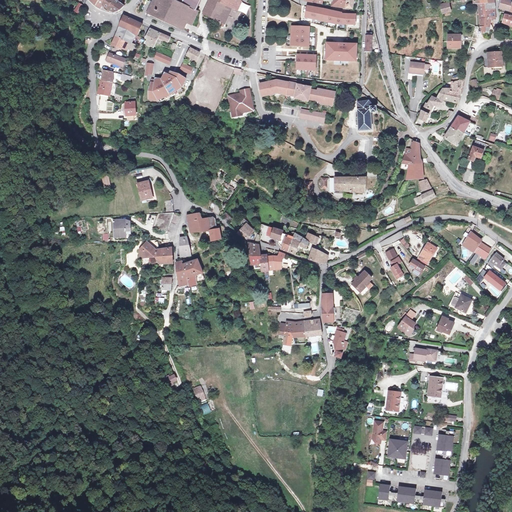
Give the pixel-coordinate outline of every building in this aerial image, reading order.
[(101,9),(102,8),(103,6),(106,0),(98,0),(95,5),(101,9)] [(120,10),(125,5),(118,0),(106,0),(103,6),(102,8),(104,9),(109,12),(110,10),(113,12),(115,12),(117,12),(120,10)] [(154,0),(149,11),(184,28),(187,21),(192,23),(198,11),(196,10),(200,0),(154,0)] [(209,0),(203,14),(214,19),(213,22),(220,26),(222,22),(226,24),(233,9),(238,11),(242,2),(238,0),(209,0)] [(501,0),(499,0),(497,9),(510,11),(511,6),(511,3),(502,0),(501,0)] [(342,12),(306,5),(304,18),(336,24),(356,25),(356,14),(342,13),(342,12)] [(486,15),(494,14),(494,10),(486,11),(485,5),(478,5),(479,15),(486,13),(486,15)] [(438,7),(442,15),(448,15),(447,6),(438,7)] [(480,22),(491,20),(495,20),(494,14),(486,15),(486,13),(479,15),(479,16),(480,22)] [(124,15),(120,27),(122,28),(137,34),(137,35),(140,29),(141,29),(143,24),(124,15)] [(511,17),(506,16),(503,24),(511,27),(511,17)] [(482,28),(482,29),(490,29),(490,26),(491,22),(491,20),(480,22),(482,28)] [(310,26),(290,26),(290,46),(309,46),(310,26)] [(132,43),(137,34),(122,28),(119,35),(119,36),(123,39),(123,40),(130,42),(132,43)] [(172,37),(151,28),(147,37),(149,38),(147,43),(155,46),(157,43),(158,40),(169,44),(172,37)] [(492,33),(493,29),(490,29),(482,29),(484,39),(486,40),(488,32),(492,33)] [(113,45),(120,47),(123,40),(123,39),(119,36),(118,38),(116,37),(113,45)] [(459,49),(459,36),(447,36),(447,49),(459,49)] [(243,42),(232,37),(228,46),(239,51),(243,42)] [(123,40),(120,47),(128,49),(129,49),(130,42),(123,40)] [(358,43),(326,41),(325,60),(357,62),(358,43)] [(201,51),(191,47),(188,54),(198,59),(201,51)] [(122,66),(126,58),(124,57),(122,56),(112,52),(109,61),(122,66)] [(172,58),(157,52),(155,56),(170,63),(172,58)] [(316,55),(297,54),(296,69),(315,70),(316,55)] [(501,70),(500,54),(487,55),(488,68),(493,68),(493,70),(501,70)] [(423,73),(424,63),(410,61),(409,72),(423,73)] [(193,67),(184,63),(182,68),(191,72),(193,67)] [(232,78),(235,72),(237,67),(232,65),(230,69),(227,76),(232,78)] [(104,97),(109,71),(104,70),(98,95),(104,97)] [(111,98),(113,82),(114,72),(109,71),(104,97),(111,98)] [(157,87),(151,86),(150,99),(159,100),(159,99),(164,96),(165,97),(177,90),(177,89),(182,86),(183,87),(186,78),(171,71),(170,75),(166,73),(163,79),(156,78),(156,80),(155,83),(158,83),(157,87)] [(460,96),(464,78),(458,80),(452,83),(451,89),(445,89),(444,96),(449,97),(449,102),(458,104),(460,96)] [(203,79),(197,79),(198,86),(198,87),(200,87),(202,87),(202,89),(203,94),(209,94),(209,95),(215,95),(214,83),(203,83),(203,79)] [(268,82),(261,83),(263,95),(270,94),(270,92),(278,91),(287,92),(287,94),(310,98),(312,88),(312,87),(299,84),(299,83),(289,82),(278,80),(271,81),(273,87),(269,88),(268,82)] [(425,107),(432,111),(433,109),(436,110),(438,106),(442,107),(443,100),(449,102),(449,97),(444,96),(445,89),(444,88),(438,98),(433,96),(425,107)] [(242,93),(230,95),(233,113),(243,111),(249,110),(249,111),(255,110),(251,90),(242,91),(242,93)] [(324,91),(315,90),(313,99),(326,102),(325,103),(334,105),(337,92),(328,90),(327,97),(323,96),(324,91)] [(500,99),(502,92),(499,91),(496,90),(494,97),(500,99)] [(370,130),(370,112),(376,112),(376,107),(372,107),(368,102),(358,102),(358,117),(355,117),(355,125),(358,125),(358,130),(370,130)] [(135,103),(126,103),(126,116),(136,116),(135,103)] [(416,126),(424,127),(432,111),(425,107),(424,109),(422,108),(420,114),(416,126)] [(327,114),(304,109),(302,117),(326,122),(327,114)] [(469,135),(470,135),(475,125),(458,117),(452,127),(464,133),(469,135)] [(82,136),(74,127),(69,131),(77,141),(82,136)] [(464,133),(452,127),(445,138),(457,145),(464,133)] [(481,159),(483,149),(480,148),(482,142),(472,140),(468,160),(475,162),(476,158),(481,159)] [(409,165),(421,164),(419,143),(413,142),(412,150),(406,149),(402,163),(409,165)] [(409,165),(408,179),(422,176),(421,164),(409,165)] [(462,181),(470,183),(473,172),(465,170),(462,181)] [(104,187),(111,185),(108,174),(101,176),(104,187)] [(364,177),(332,178),(331,190),(363,192),(364,177)] [(419,192),(430,188),(425,178),(418,180),(419,192)] [(313,181),(305,181),(306,196),(313,196),(313,181)] [(146,197),(143,182),(132,184),(135,200),(146,197)] [(434,198),(435,198),(432,191),(421,195),(423,202),(434,198)] [(209,211),(218,212),(219,206),(210,204),(209,211)] [(188,215),(189,227),(190,231),(210,230),(208,218),(203,219),(199,212),(188,215)] [(246,226),(251,231),(252,229),(245,223),(247,221),(241,216),(237,222),(243,226),(245,228),(246,226)] [(158,236),(172,234),(174,217),(167,218),(160,220),(159,223),(158,236)] [(215,218),(213,217),(208,218),(210,230),(210,232),(213,243),(220,241),(220,239),(221,238),(219,229),(217,229),(215,218)] [(392,223),(395,228),(404,224),(402,219),(392,223)] [(133,221),(128,220),(117,221),(119,237),(130,236),(129,230),(129,228),(134,227),(133,221)] [(240,235),(246,238),(251,231),(246,226),(245,228),(243,226),(237,233),(240,235)] [(225,229),(219,229),(221,238),(228,237),(225,229)] [(282,249),(287,251),(289,246),(290,241),(291,238),(286,235),(280,233),(273,231),(272,237),(278,238),(277,239),(284,241),(282,249)] [(483,239),(470,231),(460,245),(473,253),(483,239)] [(400,232),(379,242),(382,246),(403,237),(400,232)] [(315,236),(308,233),(303,239),(302,238),(300,245),(306,248),(309,241),(312,243),(315,236)] [(182,256),(192,256),(191,250),(186,237),(185,236),(182,238),(182,256)] [(404,238),(400,240),(405,248),(410,245),(404,238)] [(162,264),(166,264),(166,275),(174,275),(174,261),(173,248),(160,250),(158,242),(149,244),(148,242),(141,251),(141,259),(158,257),(159,260),(162,259),(162,264)] [(492,249),(481,242),(474,252),(485,259),(492,249)] [(258,245),(248,243),(251,256),(259,255),(258,245)] [(429,262),(439,249),(432,244),(422,257),(422,258),(428,263),(429,262)] [(394,248),(387,252),(390,258),(397,255),(394,248)] [(320,263),(324,264),(327,256),(311,250),(308,259),(320,263)] [(285,255),(279,253),(278,257),(275,256),(272,256),(269,256),(270,270),(275,269),(275,267),(282,267),(282,258),(283,258),(285,255)] [(269,256),(268,254),(261,255),(259,255),(251,256),(252,266),(256,266),(256,269),(264,269),(264,270),(264,271),(270,270),(269,256)] [(504,268),(508,264),(504,261),(504,260),(505,260),(497,254),(496,255),(495,254),(491,259),(492,260),(491,262),(501,269),(503,266),(504,268)] [(397,257),(391,261),(394,265),(392,267),(399,278),(405,273),(398,263),(401,262),(397,257)] [(426,266),(415,258),(411,264),(416,267),(413,271),(419,275),(426,266)] [(190,285),(190,286),(198,285),(196,276),(204,273),(198,260),(197,261),(184,266),(184,265),(182,265),(182,263),(178,263),(177,265),(178,274),(181,286),(190,285)] [(452,268),(445,275),(449,278),(455,271),(452,268)] [(506,283),(489,270),(483,278),(500,291),(506,283)] [(370,275),(358,288),(366,296),(372,290),(371,289),(374,285),(377,283),(370,275)] [(169,294),(170,290),(173,290),(173,278),(164,278),(162,293),(156,292),(156,302),(168,303),(169,295),(163,294),(163,293),(169,294)] [(322,305),(324,322),(333,321),(332,294),(322,294),(322,303),(322,305)] [(464,297),(460,295),(455,308),(459,309),(464,297)] [(469,313),(474,301),(464,297),(459,309),(462,311),(469,313)] [(406,325),(401,334),(408,338),(411,333),(412,332),(415,333),(415,334),(418,329),(414,325),(416,322),(417,319),(412,316),(410,318),(409,320),(406,325)] [(447,318),(441,316),(437,330),(442,332),(443,329),(445,330),(444,332),(450,333),(452,328),(450,327),(452,322),(447,319),(447,318)] [(322,334),(319,320),(312,321),(304,321),(305,337),(305,338),(307,338),(306,337),(322,334)] [(295,329),(296,322),(287,321),(287,324),(286,328),(295,329)] [(305,337),(304,321),(296,322),(295,329),(294,337),(305,337)] [(285,335),(292,336),(294,337),(295,329),(286,328),(285,335)] [(337,351),(340,352),(340,349),(341,349),(343,342),(342,342),(345,333),(343,332),(341,332),(341,333),(337,331),(334,340),(336,341),(335,345),(335,349),(337,349),(337,351)] [(285,335),(283,342),(290,344),(292,336),(285,335)] [(429,350),(418,349),(417,360),(428,362),(428,361),(438,362),(440,350),(429,349),(429,350)] [(172,383),(176,382),(174,376),(170,378),(169,376),(165,377),(166,379),(159,382),(161,388),(163,387),(167,386),(168,388),(173,386),(172,383)] [(443,396),(445,377),(433,376),(431,394),(443,396)] [(201,385),(192,388),(197,402),(206,399),(201,385)] [(400,409),(402,392),(390,390),(387,407),(400,409)] [(199,406),(202,415),(210,412),(207,403),(199,406)] [(385,423),(377,421),(374,439),(377,443),(382,444),(383,440),(388,441),(389,433),(384,431),(385,423)] [(417,425),(416,433),(434,435),(435,428),(417,425)] [(456,440),(457,431),(450,430),(449,434),(442,434),(442,438),(445,438),(445,440),(443,440),(443,444),(445,444),(445,446),(441,445),(440,449),(447,450),(446,458),(439,458),(439,462),(442,462),(442,464),(440,464),(440,468),(442,468),(441,470),(438,469),(437,474),(444,475),(444,479),(451,480),(452,471),(450,471),(451,465),(453,465),(455,446),(454,446),(454,441),(456,440)] [(409,449),(410,442),(392,440),(390,457),(407,459),(408,452),(400,451),(400,448),(409,449)] [(409,455),(409,469),(426,469),(426,455),(409,455)] [(370,479),(377,480),(378,472),(371,471),(370,479)] [(382,485),(381,499),(404,502),(404,501),(411,501),(411,503),(431,505),(432,504),(438,505),(438,506),(447,508),(448,500),(444,500),(445,493),(441,492),(441,496),(439,496),(439,494),(434,494),(434,495),(432,495),(433,491),(427,490),(426,498),(418,497),(419,489),(413,489),(412,493),(411,493),(411,490),(407,490),(407,492),(405,492),(405,488),(401,487),(400,495),(392,494),(393,486),(382,485)]
